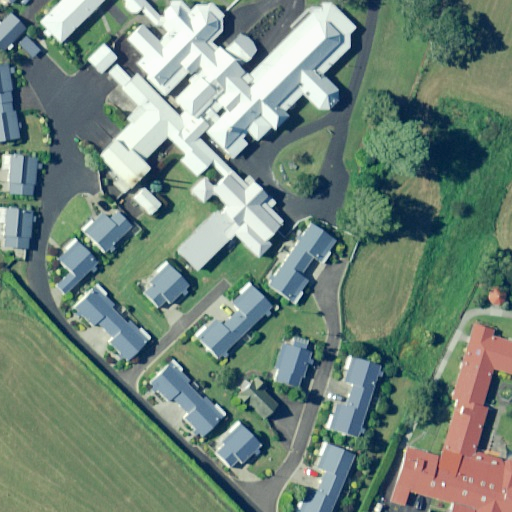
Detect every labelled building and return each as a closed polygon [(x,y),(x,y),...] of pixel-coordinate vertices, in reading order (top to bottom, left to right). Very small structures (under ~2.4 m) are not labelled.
[(46,0),(25,22),(46,43),(89,0),(46,0)] [(204,153),(214,162),(253,123),(261,130),(277,114),(269,106),(287,88),(309,111),(332,88),(309,66),(346,28),(325,7),(315,17),(303,5),(240,69),(230,59),(244,45),(228,29),(214,43),(203,33),(215,21),(193,0),(180,0),(176,5),(171,0),(149,0),(112,38),(129,54),(119,64),(126,71),(121,77),(105,61),(93,74),(125,105),(114,116),(119,120),(81,158),(113,190),(140,163),(134,158),(154,138),(187,170),(204,153)] [(0,36),(12,25),(0,11),(0,36)] [(37,51),(23,37),(15,45),(29,59),(37,51)] [(34,158),(1,155),(0,167),(0,170),(7,171),(5,194),(30,197),(34,158)] [(277,217),(225,165),(206,184),(196,174),(179,191),(189,202),(201,190),(211,200),(164,248),(184,268),(220,233),(241,254),(277,217)] [(149,200),(134,185),(122,198),(136,212),(149,200)] [(124,225),(106,207),(73,240),(91,258),(124,225)] [(29,212),(0,209),(0,224),(3,225),(0,248),(25,250),(29,212)] [(325,234),(296,217),(258,284),(287,300),(301,276),(292,271),(302,254),(310,259),(325,234)] [(94,264),(74,242),(55,260),(67,273),(53,286),(61,296),(67,290),(72,295),(80,287),(75,282),(94,264)] [(176,280),(156,261),(129,288),(149,307),(176,280)] [(184,335),(208,358),(262,304),(239,281),(218,301),(225,308),(212,321),(205,314),(184,335)] [(98,342),(114,357),(136,336),(119,319),(114,324),(96,307),(101,302),(83,284),(62,306),(80,324),(84,319),(102,337),(98,342)] [(500,291),(496,289),(495,289),(493,289),(491,289),(490,289),(488,290),(487,291),(486,292),(485,293),(484,295),(484,296),(484,298),(484,300),(484,301),(485,303),(486,304),(487,305),(488,306),(490,307),(492,307),(493,307),(495,307),(496,307),(498,306),(499,305),(500,304),(501,303),(502,301),(502,300),(503,298),(502,296),(502,295),(501,293),(500,292),(500,291)] [(511,511),(511,506),(499,504),(507,476),(511,477),(511,340),(462,328),(429,454),(394,445),(384,486),(440,501),(437,511),(511,511)] [(302,345),(274,339),(266,378),(294,383),(302,345)] [(319,424),(351,434),(374,361),(343,351),(334,378),(343,381),(337,399),(328,396),(319,424)] [(174,416),(190,432),(211,410),(194,393),(189,399),(172,381),(177,376),(159,359),(137,380),(156,399),(160,394),(178,412),(174,416)] [(269,400),(242,374),(226,391),(253,417),(269,400)] [(247,442),(228,423),(202,450),(221,469),(247,442)] [(282,510),(286,511),(317,511),(343,453),(313,439),(301,466),(310,470),(303,487),(294,484),(282,510)]
